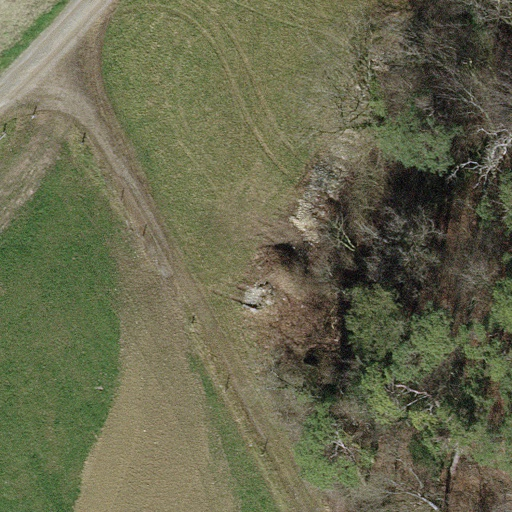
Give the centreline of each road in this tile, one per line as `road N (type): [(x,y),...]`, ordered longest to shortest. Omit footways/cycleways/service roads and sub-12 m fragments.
road 1 (track): [(11,95),(78,112),(99,134),(317,511)]
road 2 (track): [(0,104),(35,75),(96,0)]
